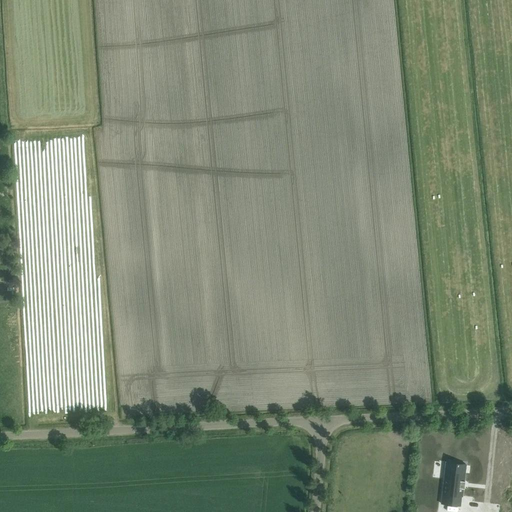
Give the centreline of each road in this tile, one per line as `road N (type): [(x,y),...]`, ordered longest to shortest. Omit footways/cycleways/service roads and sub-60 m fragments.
road 1 (unclassified): [(0,435),(323,421)]
road 2 (unclassified): [(323,421),(511,412)]
